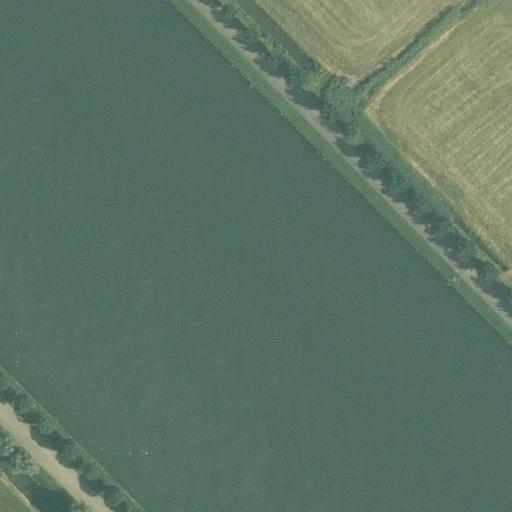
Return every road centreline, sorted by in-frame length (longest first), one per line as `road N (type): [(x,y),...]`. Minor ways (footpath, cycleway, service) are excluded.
road 1 (unclassified): [(511,317),(197,0)]
road 2 (unclassified): [(102,511),(0,408)]
